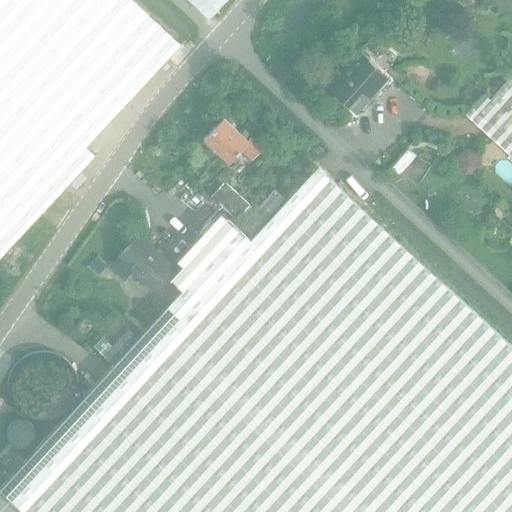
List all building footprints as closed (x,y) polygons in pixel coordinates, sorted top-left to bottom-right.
[(0,0),(0,259),(94,155),(85,146),(178,42),(132,0),(0,0)] [(189,0),(209,18),(225,0),(189,0)] [(360,54),(330,88),(356,111),(386,77),(360,54)] [(483,94),(473,104),(511,141),(511,74),(489,100),(483,94)] [(438,79),(432,84),(432,91),(437,97),(447,88),(438,79)] [(223,119),(204,139),(229,161),(241,149),(252,159),(263,147),(251,137),(247,142),(223,119)] [(407,148),(390,168),(399,175),(416,156),(407,148)] [(463,150),(456,158),(456,168),(464,176),(474,176),(482,167),(481,156),(472,150),(463,150)] [(315,166),(249,239),(219,214),(176,261),(181,266),(169,279),(182,292),(139,339),(115,365),(0,487),(0,490),(18,507),(323,173),(315,166)] [(511,511),(511,345),(442,281),(358,204),(323,173),(18,507),(24,511),(511,511)] [(224,181),(211,196),(238,220),(251,206),(224,181)] [(273,192),(243,225),(251,233),(281,199),(273,192)] [(139,235),(111,265),(124,278),(133,269),(153,288),(173,267),(139,235)] [(98,277),(109,264),(98,254),(87,266),(98,277)] [(102,337),(94,346),(115,365),(139,339),(127,329),(112,346),(102,337)]
